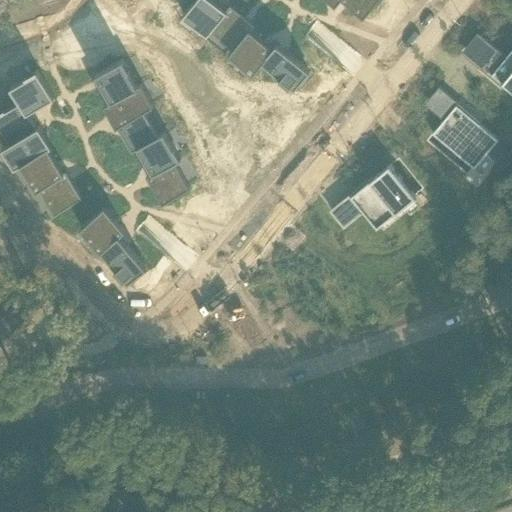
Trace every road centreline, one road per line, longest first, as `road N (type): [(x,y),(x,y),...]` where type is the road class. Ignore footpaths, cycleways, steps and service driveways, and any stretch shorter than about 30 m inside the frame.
road 1 (residential): [(0,260),(45,247),(61,254),(120,319),(150,331),(179,327),(462,0)]
road 2 (unclassified): [(511,299),(299,374),(105,379),(0,418)]
road 3 (unknown): [(129,0),(269,230)]
